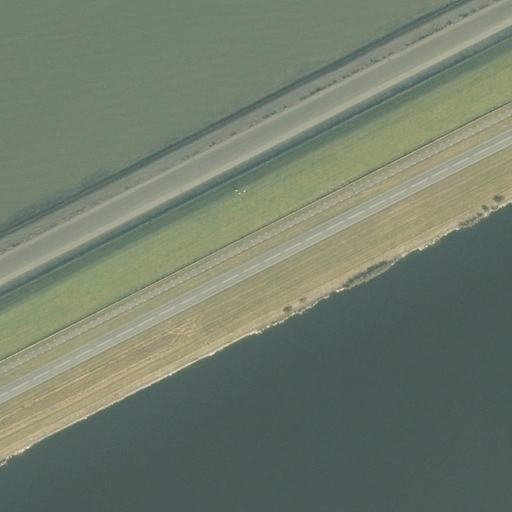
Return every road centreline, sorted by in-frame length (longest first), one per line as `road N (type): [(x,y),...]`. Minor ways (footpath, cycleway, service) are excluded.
road 1 (unclassified): [(0,370),(511,110)]
road 2 (trunk): [(511,139),(0,394)]
